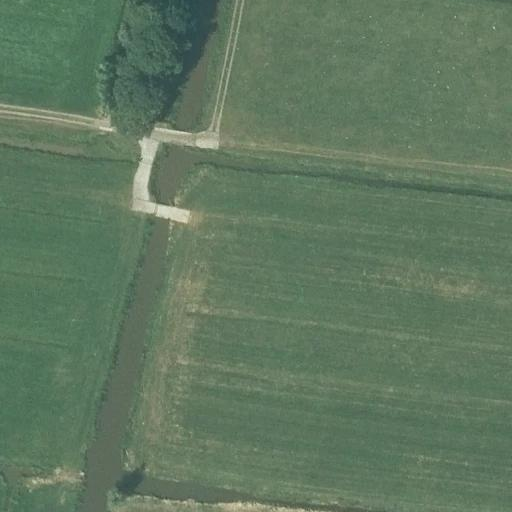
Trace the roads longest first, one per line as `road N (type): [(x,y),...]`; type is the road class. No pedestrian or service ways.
road 1 (track): [(186,0),(137,187),(144,214),(59,511)]
road 2 (track): [(239,0),(211,141),(0,108)]
